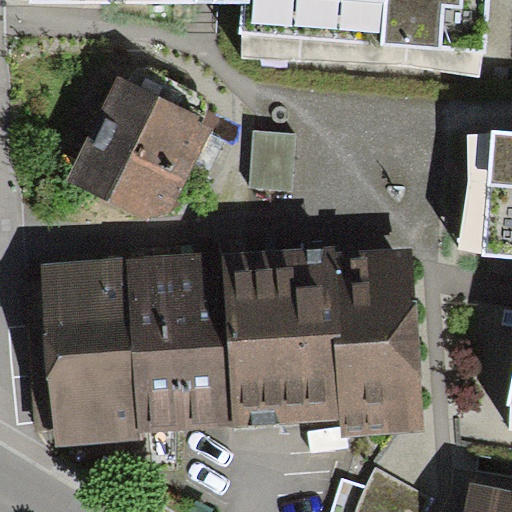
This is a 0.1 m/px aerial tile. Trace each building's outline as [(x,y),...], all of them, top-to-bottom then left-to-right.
[(27,0),(27,14),(242,19),(240,44),(486,66),(490,0),(27,0)] [(115,89),(67,190),(162,235),(210,134),(115,89)] [(511,137),(494,135),(495,140),(471,138),(472,191),(465,247),(485,253),(484,256),(511,257),(511,395),(509,411),(511,412),(511,137)] [(336,252),(223,264),(235,432),(235,439),(339,430),(341,445),(424,437),(413,254),(336,260),(336,252)] [(223,264),(122,269),(137,438),(235,432),(223,264)] [(122,269),(40,276),(54,453),(138,447),(137,438),(122,269)] [(421,511),(426,498),(374,471),(360,506),(358,511),(421,511)] [(511,511),(511,501),(474,494),(469,511),(511,511)]
